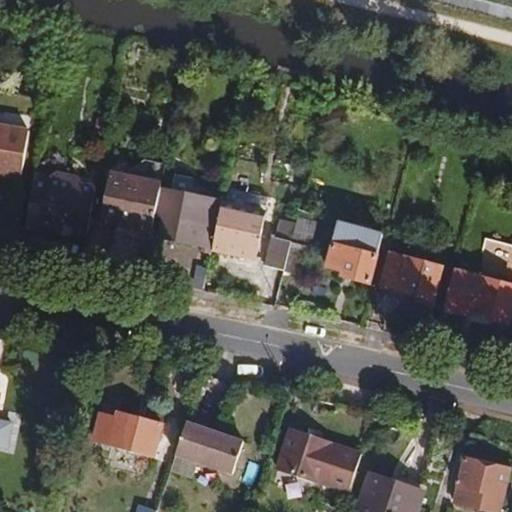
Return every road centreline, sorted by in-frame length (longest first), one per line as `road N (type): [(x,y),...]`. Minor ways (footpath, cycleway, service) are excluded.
road 1 (secondary): [(0,295),(511,401)]
road 2 (track): [(349,0),(511,41)]
